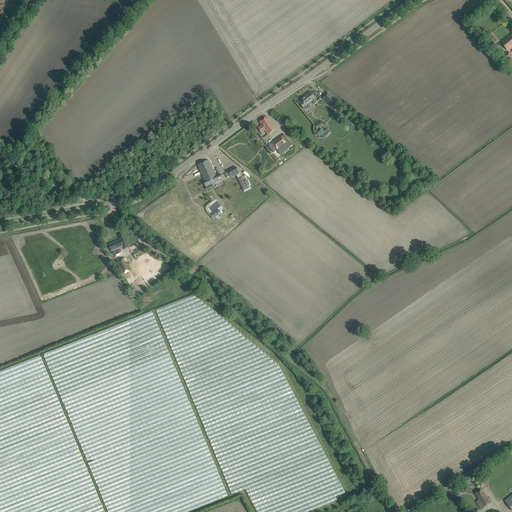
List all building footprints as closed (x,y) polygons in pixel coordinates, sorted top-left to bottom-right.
[(507,51),(511,47),(511,34),(501,43),(507,51)] [(511,56),(509,52),(503,57),(511,68),(511,56)] [(315,98),(313,96),(311,92),(310,92),(308,94),(301,100),(303,102),(300,104),(304,110),(306,110),(310,107),(310,105),(309,103),(312,101),(314,104),(317,102),(315,99),(315,98)] [(327,93),(323,99),(332,106),(336,101),(327,93)] [(267,117),(260,122),(262,125),(258,128),(262,133),(264,131),(268,135),(276,129),(267,117)] [(322,135),(325,138),(330,133),(327,130),(322,135)] [(268,147),(269,147),(273,153),(277,150),(280,155),(290,147),(292,145),(285,136),(284,135),(285,135),(284,135),(268,147)] [(216,176),(209,160),(198,165),(205,181),(203,182),(206,187),(222,180),(220,174),(216,176)] [(240,174),(229,179),(232,184),(243,179),(240,174)] [(12,182),(6,187),(9,190),(15,185),(12,182)] [(197,206),(204,203),(197,188),(190,191),(197,206)] [(219,210),(210,216),(212,219),(218,215),(219,216),(222,214),(219,210)] [(168,223),(165,219),(156,225),(159,230),(168,223)] [(108,244),(111,252),(123,248),(123,250),(129,248),(124,233),(119,235),(120,239),(108,244)] [(141,255),(146,251),(143,246),(138,250),(137,249),(132,253),(134,256),(136,254),(137,255),(140,253),(141,255)] [(123,275),(131,271),(125,258),(116,263),(123,275)] [(491,503),(489,500),(487,496),(486,496),(484,493),(483,493),(482,490),(476,494),(479,500),(476,502),(481,509),(491,503)]
